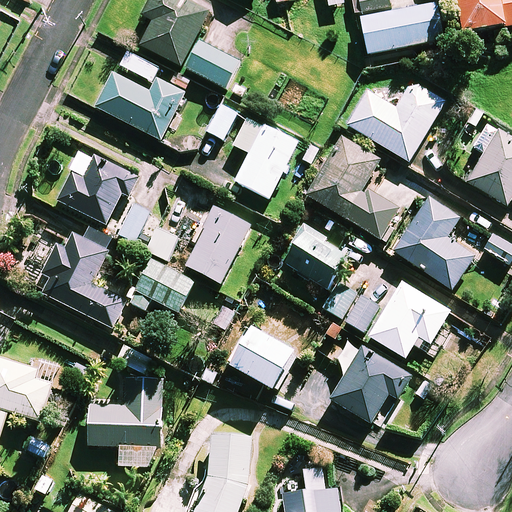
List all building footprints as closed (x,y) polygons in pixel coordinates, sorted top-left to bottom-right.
[(212,12),(187,0),(155,0),(145,22),(156,27),(144,53),(184,71),(212,12)] [(346,0),(327,0),(330,14),(348,11),(346,0)] [(391,11),(389,0),(354,0),(358,17),(391,11)] [(511,0),(457,0),(466,41),(511,30),(511,0)] [(445,46),(438,9),(362,24),(369,60),(445,46)] [(248,90),(233,83),(241,66),(201,46),(188,73),(226,92),(243,101),(248,90)] [(160,72),(129,56),(122,70),(154,85),(160,72)] [(176,74),(170,86),(187,95),(193,83),(176,74)] [(152,98),(115,79),(98,113),(163,145),(187,98),(159,84),(152,98)] [(446,107),(414,87),(397,114),(369,98),(350,130),(411,167),(446,107)] [(239,117),(223,109),(209,137),(225,144),(239,117)] [(300,148),(254,125),(241,150),(253,156),(237,187),(271,204),(300,148)] [(511,141),(488,127),(474,151),(486,158),(469,188),(509,211),(511,206),(511,141)] [(381,167),(342,144),(309,201),(383,245),(401,214),(366,193),(381,167)] [(141,182),(96,159),(87,177),(77,171),(59,206),(108,231),(124,199),(131,203),(141,182)] [(461,223),(431,203),(395,256),(454,295),(476,262),(447,244),(461,223)] [(150,219),(133,211),(120,239),(137,247),(150,219)] [(252,232),(216,214),(188,271),(223,289),(252,232)] [(179,241),(156,231),(146,254),(168,264),(179,241)] [(351,260),(304,231),(282,265),(329,294),(351,260)] [(511,266),(511,249),(495,239),(485,255),(510,270),(511,266)] [(82,243),(76,255),(59,247),(44,278),(52,282),(44,298),(114,333),(128,306),(93,288),(109,256),(82,243)] [(152,263),(130,306),(147,315),(152,304),(179,317),(195,285),(152,263)] [(452,317),(403,288),(370,342),(407,364),(420,342),(432,349),(452,317)] [(358,299),(343,289),(329,309),(345,319),(358,299)] [(380,312),(362,301),(347,326),(365,337),(380,312)] [(221,306),(211,325),(227,334),(238,315),(221,306)] [(297,360),(253,335),(232,372),(275,397),(297,360)] [(413,381),(351,345),(338,367),(350,375),(332,405),(373,429),(390,399),(400,405),(413,381)] [(0,450),(10,416),(43,426),(57,380),(0,362),(0,450)] [(165,384),(128,382),(126,408),(92,407),(90,450),(121,451),(120,468),(153,470),(154,452),(161,453),(165,384)] [(244,511),(250,494),(254,442),(210,439),(207,484),(195,494),(188,511),(244,511)] [(327,474),(301,475),(286,489),(287,511),(342,511),(341,496),(329,497),(327,474)] [(108,511),(81,498),(73,511),(108,511)]
